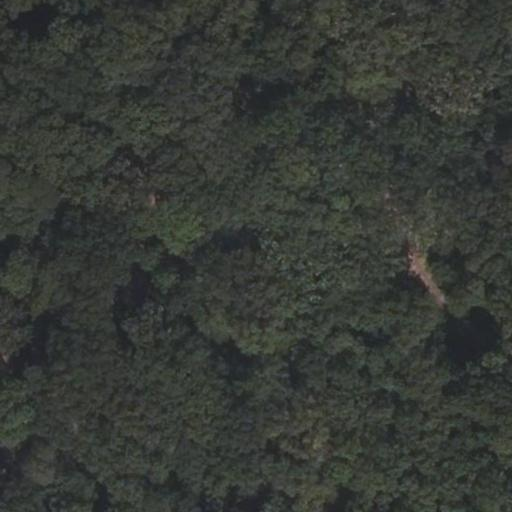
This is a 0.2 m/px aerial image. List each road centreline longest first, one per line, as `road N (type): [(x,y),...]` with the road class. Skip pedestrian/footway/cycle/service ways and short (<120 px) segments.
road 1 (track): [(346,189),(298,327),(259,511)]
road 2 (track): [(375,74),(393,201),(408,242),(456,310),(511,351)]
